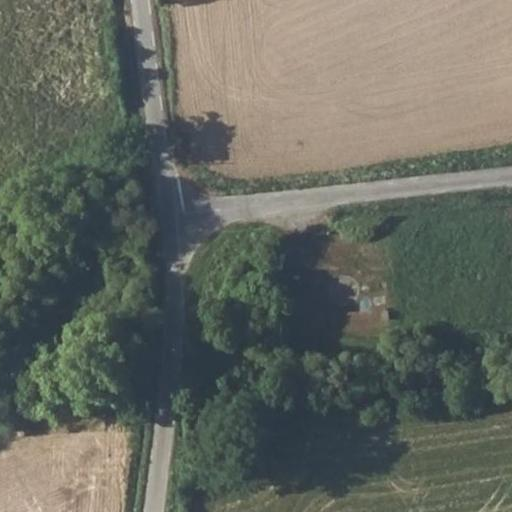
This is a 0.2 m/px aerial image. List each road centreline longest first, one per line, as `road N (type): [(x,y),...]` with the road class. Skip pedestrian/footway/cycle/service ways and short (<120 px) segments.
road 1 (unclassified): [(173,217),(511,177)]
road 2 (unclassified): [(154,511),(173,342),(173,217)]
road 3 (unclassified): [(173,217),(140,0)]
